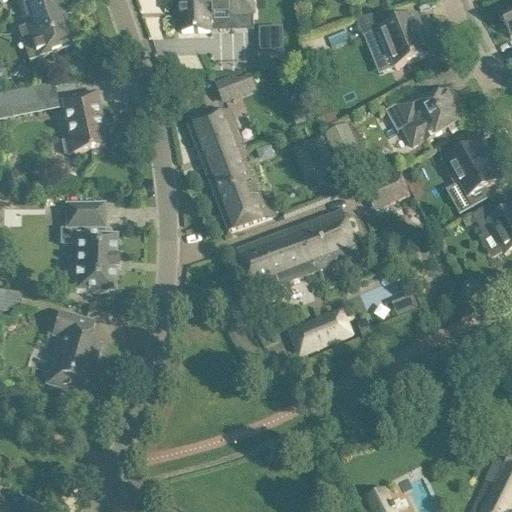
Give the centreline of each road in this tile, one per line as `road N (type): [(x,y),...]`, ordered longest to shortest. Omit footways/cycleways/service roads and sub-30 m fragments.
road 1 (residential): [(113,488),(159,343),(169,220),(168,171),(126,0)]
road 2 (residential): [(511,116),(459,0)]
